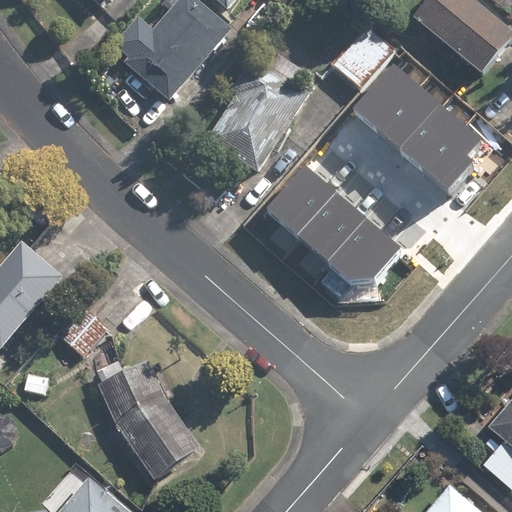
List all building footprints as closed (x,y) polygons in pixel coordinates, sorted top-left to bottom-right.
[(131,66),(178,107),(241,34),(201,0),(188,0),(160,32),(145,20),(120,48),(135,61),(131,66)] [(255,0),(234,25),(254,41),(285,3),(280,0),(255,0)] [(438,0),(421,21),(494,82),(511,60),(511,27),(479,0),(438,0)] [(335,65),(367,93),(403,52),(370,24),(335,65)] [(214,144),(268,178),(320,97),(260,57),(237,92),(245,97),(214,144)] [(351,141),(360,149),(323,191),(328,196),(299,229),(340,264),(368,232),(363,227),(443,135),(404,101),(383,125),(372,116),(351,141)] [(481,146),(466,132),(440,161),(455,175),(481,146)] [(0,347),(9,355),(72,284),(30,248),(0,282),(0,347)] [(63,338),(88,361),(114,332),(89,309),(63,338)] [(122,428),(162,486),(209,454),(173,403),(156,367),(104,390),(122,428)] [(26,390),(49,397),(54,381),(30,375),(26,390)] [(511,408),(494,430),(511,445),(511,408)] [(0,456),(2,456),(4,454),(6,452),(8,450),(9,448),(10,445),(11,443),(11,440),(10,437),(9,435),(8,432),(6,430),(4,428),(2,427),(0,426),(0,456)] [(68,511),(129,511),(95,482),(68,511)] [(483,511),(456,489),(436,511),(483,511)]
